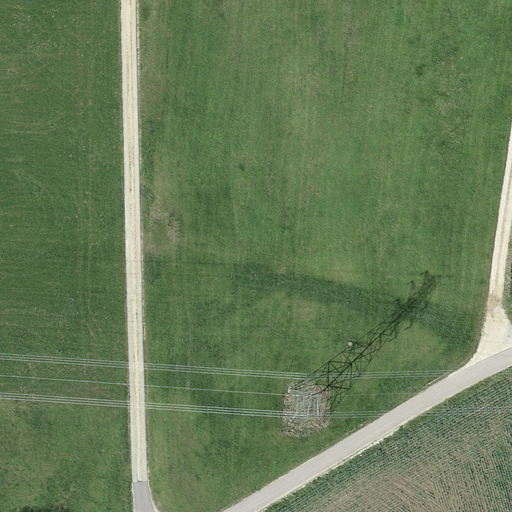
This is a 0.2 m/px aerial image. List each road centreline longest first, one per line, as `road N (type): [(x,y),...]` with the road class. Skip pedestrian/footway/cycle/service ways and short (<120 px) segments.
road 1 (track): [(143,511),(129,0)]
road 2 (track): [(511,355),(234,511)]
road 3 (track): [(511,182),(492,363)]
